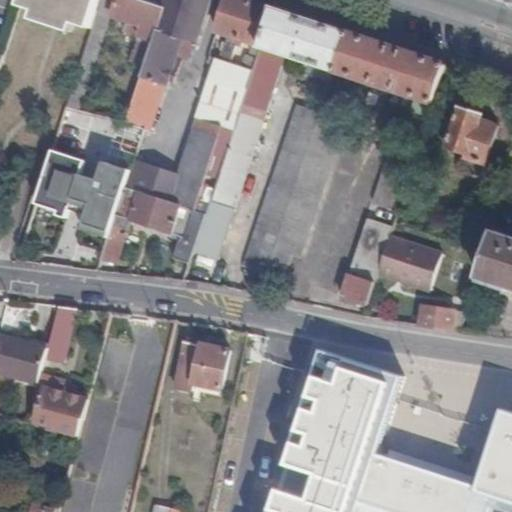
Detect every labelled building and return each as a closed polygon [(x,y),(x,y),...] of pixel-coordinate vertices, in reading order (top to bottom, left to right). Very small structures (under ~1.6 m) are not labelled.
[(89,0),(12,0),(11,4),(26,9),(23,18),(61,31),(64,22),(81,26),(89,0)] [(165,0),(99,0),(91,28),(66,108),(80,113),(110,25),(107,24),(110,16),(130,22),(144,27),(141,37),(140,39),(141,39),(156,44),(168,10),(163,8),(165,0)] [(99,0),(89,0),(81,26),(91,28),(99,0)] [(213,0),(165,0),(163,8),(168,10),(156,44),(148,68),(129,124),(149,129),(147,133),(152,135),(184,39),(201,45),(213,0)] [(265,3),(253,0),(221,0),(211,32),(226,37),(224,44),(240,49),(242,44),(251,47),(265,3)] [(345,29),(265,3),(251,47),(260,50),(253,73),(234,133),(206,217),(195,254),(221,264),(275,101),(268,99),(281,56),(301,63),(300,68),(310,71),(311,67),(332,73),(345,29)] [(144,27),(130,22),(126,32),(141,37),(144,27)] [(448,68),(345,29),(332,73),(378,87),(375,97),(383,99),(387,90),(435,107),(448,68)] [(148,68),(156,44),(141,39),(132,62),(148,68)] [(180,179),(136,165),(127,189),(127,190),(195,214),(196,213),(224,130),(234,133),(253,73),(211,58),(209,66),(213,68),(180,179)] [(269,277),(323,116),(300,108),(245,269),(269,277)] [(464,108),(450,149),(471,156),(469,159),(489,165),(501,128),(484,122),(486,116),(464,108)] [(349,125),(323,116),(269,277),(284,282),(292,257),(301,260),(349,125)] [(401,212),(422,148),(397,140),(376,204),(401,212)] [(127,190),(127,189),(111,183),(87,249),(104,256),(112,234),(127,190)] [(65,193),(45,186),(38,207),(57,215),(65,193)] [(195,214),(127,190),(112,234),(119,236),(122,229),(132,232),(135,223),(181,239),(175,261),(180,263),(195,214)] [(495,235),(504,205),(496,203),(494,211),(489,210),(481,236),(492,240),(495,235)] [(57,215),(38,207),(36,212),(56,220),(57,215)] [(19,264),(39,266),(56,220),(36,212),(19,264)] [(196,213),(195,214),(180,263),(190,266),(195,254),(206,217),(196,213)] [(393,237),(396,229),(371,220),(344,299),(370,307),(380,275),(393,237)] [(112,234),(104,256),(103,259),(118,265),(127,239),(119,236),(112,234)] [(511,240),(495,235),(492,240),(479,280),(483,282),(482,285),(511,295),(511,240)] [(446,254),(393,237),(380,275),(434,292),(446,254)] [(420,328),(454,333),(457,314),(424,308),(420,328)] [(65,353),(76,312),(60,310),(51,348),(50,349),(65,353)] [(0,379),(40,390),(50,349),(51,348),(0,335),(0,379)] [(188,396),(198,350),(185,347),(175,393),(188,396)] [(212,352),(198,350),(188,396),(194,397),(197,389),(223,394),(231,356),(217,353),(216,358),(211,357),(212,352)] [(511,412),(506,411),(482,485),(382,453),(365,505),(387,511),(362,511),(406,377),(321,350),(268,511),(495,511),(501,496),(511,499),(511,412)] [(42,411),(47,393),(40,391),(35,409),(38,410),(42,411)] [(90,404),(89,403),(47,393),(42,411),(38,410),(35,424),(65,434),(63,438),(78,443),(83,423),(85,423),(90,404)]
